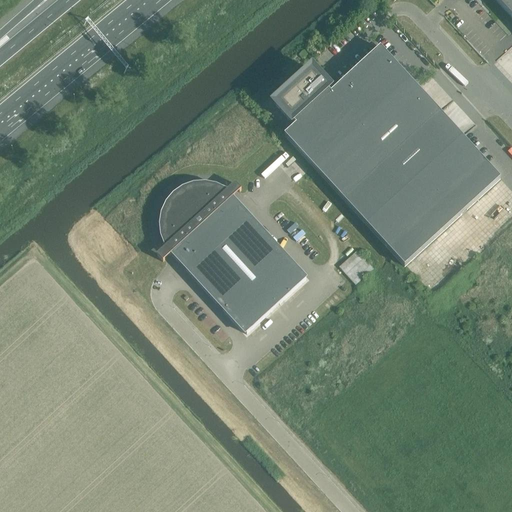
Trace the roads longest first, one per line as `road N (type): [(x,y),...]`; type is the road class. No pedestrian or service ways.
road 1 (unclassified): [(351,511),(226,374),(323,287),(256,209),(292,165)]
road 2 (motorway): [(0,118),(142,0)]
road 3 (unknown): [(256,209),(215,180),(174,191),(160,220),(179,268)]
road 4 (unclassified): [(511,118),(420,17),(389,13)]
